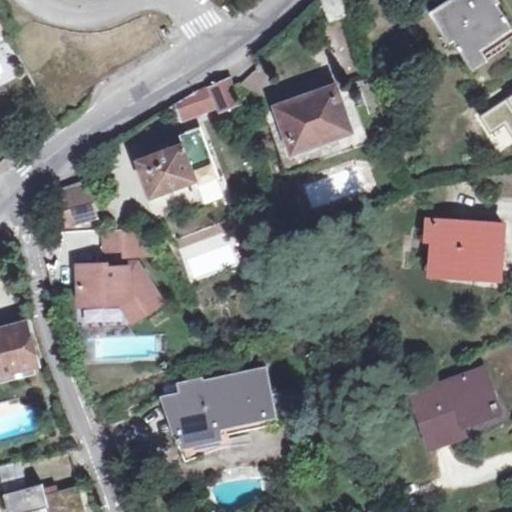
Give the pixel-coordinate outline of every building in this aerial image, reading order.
[(343,4),(341,0),(322,0),(331,24),(348,18),(343,4)] [(474,70),(494,57),(491,54),(508,42),(511,39),(511,31),(511,30),(511,29),(511,27),(492,0),(460,0),(455,4),(453,0),(432,14),(450,46),(456,41),(474,70)] [(231,80),(213,89),(218,100),(222,110),(237,103),(235,97),(237,96),(231,80)] [(211,83),(198,90),(205,105),(218,100),(213,89),(211,83)] [(334,89),(279,109),(294,151),(349,130),(334,89)] [(205,105),(198,90),(177,102),(184,119),(207,109),(205,105)] [(200,186),(220,177),(201,128),(180,137),(183,144),(139,161),(151,197),(197,180),(200,186)] [(90,184),(57,197),(69,229),(102,216),(90,184)] [(436,266),(476,269),(476,275),(500,277),(502,225),(427,220),(426,239),(436,240),(436,266)] [(136,231),(104,230),(105,250),(122,249),(122,255),(152,254),(136,231)] [(108,268),(108,264),(80,265),(82,304),(109,303),(109,298),(119,298),(122,302),(134,321),(163,302),(137,263),(127,264),(127,267),(108,268)] [(30,333),(10,338),(8,328),(0,330),(0,374),(39,364),(30,333)] [(223,428),(277,415),(265,369),(204,383),(203,379),(182,385),(183,394),(163,400),(180,446),(224,435),(223,428)] [(462,420),(491,409),(492,411),(498,409),(483,369),(412,396),(431,451),(467,437),(462,420)] [(0,464),(0,481),(3,492),(26,486),(20,461),(0,464)] [(26,486),(3,492),(8,511),(19,511),(53,503),(55,511),(84,511),(77,484),(45,493),(42,482),(26,486)]
